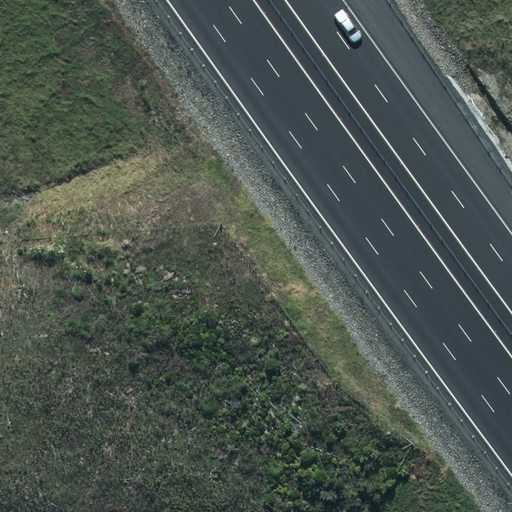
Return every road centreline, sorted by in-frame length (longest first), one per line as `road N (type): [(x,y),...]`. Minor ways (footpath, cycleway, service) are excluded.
road 1 (motorway): [(511,383),(228,0)]
road 2 (motorway): [(323,0),(511,256)]
